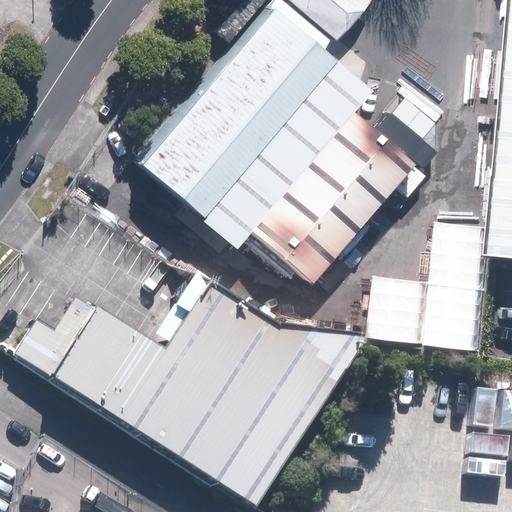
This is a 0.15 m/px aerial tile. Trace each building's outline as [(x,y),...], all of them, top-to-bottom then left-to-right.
[(375,0),(375,13),(449,15),(449,0),(375,0)] [(511,0),(506,0),(483,256),(511,259),(511,0)] [(325,61),(268,10),(134,159),(191,210),(325,61)] [(411,172),(346,108),(233,223),(298,286),(411,172)] [(112,190),(80,230),(145,282),(177,243),(112,190)] [(16,352),(260,505),(369,334),(280,323),(215,284),(165,353),(78,296),(56,329),(38,319),(16,352)] [(377,288),(372,339),(397,341),(397,336),(482,344),(485,313),(403,306),(404,290),(377,288)]
